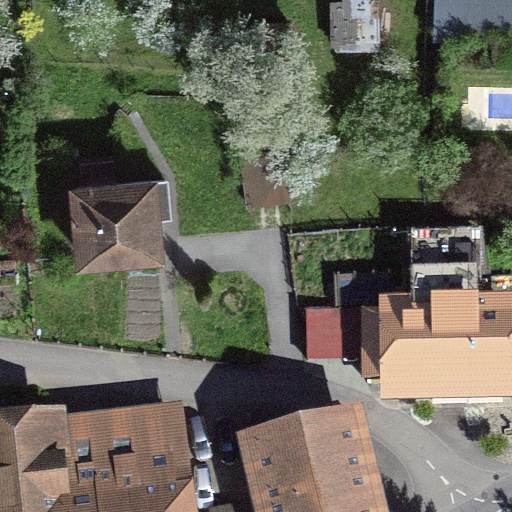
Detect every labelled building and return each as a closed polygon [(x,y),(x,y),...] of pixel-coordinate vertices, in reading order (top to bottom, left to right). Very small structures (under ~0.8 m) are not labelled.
[(163,157),(70,164),(75,247),(168,241),(163,157)] [(465,267),(417,268),(418,315),(376,316),(378,392),(511,389),(510,311),(466,311),(465,267)] [(387,269),(331,269),(331,302),(387,302),(387,269)] [(183,511),(169,407),(0,430),(0,511),(183,511)] [(358,511),(331,421),(236,449),(255,511),(358,511)]
